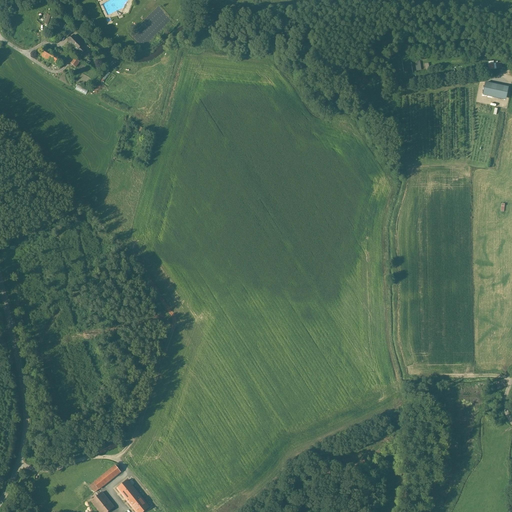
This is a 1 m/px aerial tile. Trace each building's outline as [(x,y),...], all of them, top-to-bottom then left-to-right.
[(83,44),(74,35),(67,41),(69,43),(75,49),(77,51),(82,46),(83,44)] [(82,46),(77,51),(80,54),(85,50),(82,46)] [(45,47),(40,56),(48,61),(54,52),(45,47)] [(67,56),(56,49),(54,52),(65,59),(67,56)] [(77,51),(75,49),(74,51),(80,57),(82,56),(80,54),(77,51)] [(65,59),(54,52),(48,61),(59,68),(60,68),(65,59)] [(79,62),(74,58),(70,64),(75,67),(79,62)] [(494,61),(487,61),(488,69),(502,68),(502,62),(494,62),(494,61)] [(75,88),(86,94),(88,90),(78,83),(75,88)] [(117,437),(95,446),(99,454),(120,445),(117,437)] [(115,465),(93,482),(99,490),(121,473),(115,465)] [(138,494),(127,481),(117,489),(128,501),(138,494)] [(107,511),(114,507),(102,492),(90,501),(99,511),(107,511)] [(138,494),(128,501),(136,511),(142,511),(148,507),(138,494)]
